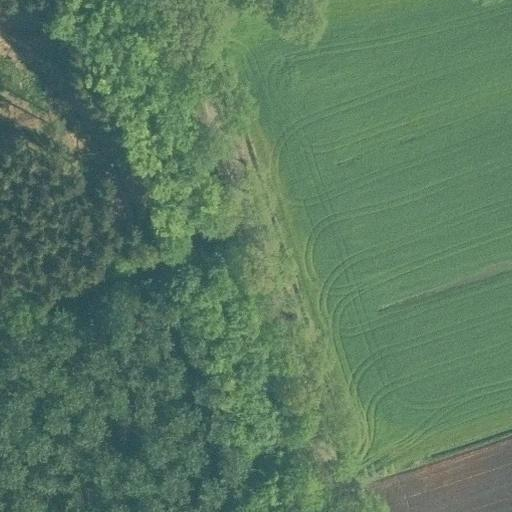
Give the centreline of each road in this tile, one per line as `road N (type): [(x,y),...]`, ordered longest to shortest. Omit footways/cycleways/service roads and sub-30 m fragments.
road 1 (unclassified): [(341,511),(204,66),(172,0)]
road 2 (track): [(0,321),(244,210)]
